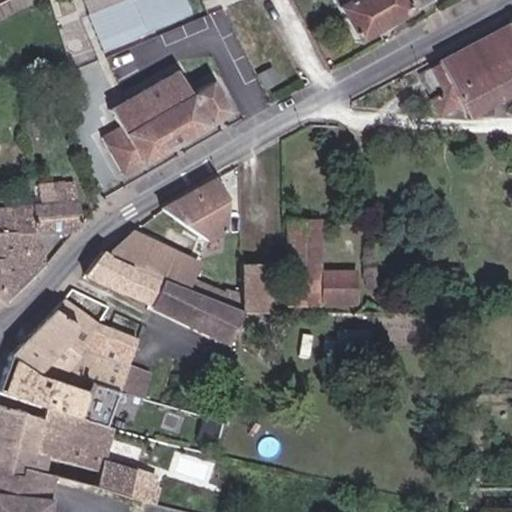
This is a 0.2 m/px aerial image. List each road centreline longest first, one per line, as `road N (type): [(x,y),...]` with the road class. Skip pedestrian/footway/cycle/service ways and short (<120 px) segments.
road 1 (residential): [(312,105),(154,185),(103,221),(0,327)]
road 2 (residential): [(502,0),(312,105)]
road 3 (residential): [(312,105),(511,125)]
